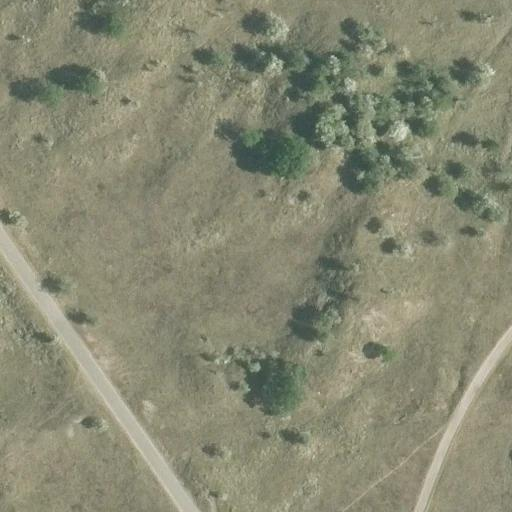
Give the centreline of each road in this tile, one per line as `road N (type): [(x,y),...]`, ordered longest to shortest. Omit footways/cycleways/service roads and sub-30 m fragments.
road 1 (track): [(188,511),(0,241)]
road 2 (track): [(419,511),(459,409),(511,333)]
